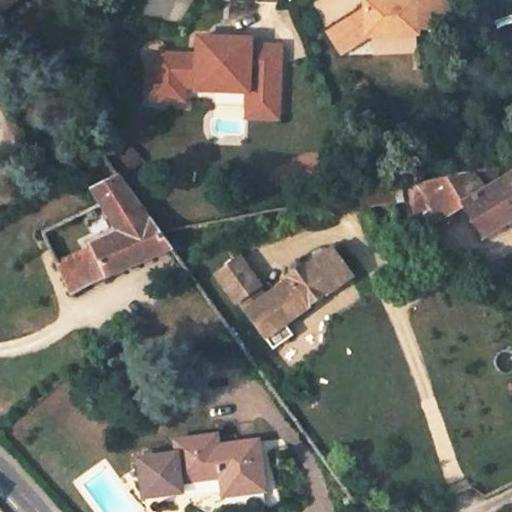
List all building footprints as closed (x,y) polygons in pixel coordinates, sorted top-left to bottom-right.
[(0,0),(0,17),(24,0),(0,0)] [(392,0),(365,1),(365,10),(327,33),(340,54),(367,37),(418,35),(418,30),(449,28),(448,0),(392,0)] [(493,24),(488,13),(478,17),(484,28),(493,24)] [(210,94),(249,95),(249,106),(280,107),(282,50),(251,49),(252,43),(199,42),(199,58),(155,56),(154,91),(185,92),(185,77),(198,78),(211,79),(210,94)] [(198,78),(197,93),(210,94),(211,79),(198,78)] [(280,107),(249,106),(248,121),(279,123),(280,107)] [(464,206),(483,239),(511,221),(511,176),(485,192),(473,173),(418,183),(440,221),(464,206)] [(92,189),(121,233),(92,246),(96,252),(87,256),(91,265),(62,277),(70,295),(174,250),(119,176),(92,189)] [(418,183),(383,190),(391,202),(409,199),(421,232),(440,221),(418,183)] [(383,190),(359,195),(362,208),(391,202),(383,190)] [(68,223),(45,234),(51,247),(74,236),(68,223)] [(96,252),(92,246),(56,263),(62,277),(91,265),(87,256),(96,252)] [(291,281),(248,312),(275,349),(294,336),(287,325),(354,277),(335,250),(309,268),(307,264),(289,277),(291,281)] [(241,259),(218,276),(238,303),(261,287),(241,259)] [(145,498),(183,494),(182,483),(221,478),(224,498),(266,492),(261,461),(253,461),(250,443),(219,447),(217,436),(177,442),(177,449),(178,455),(146,460),(140,461),(145,498)] [(261,461),(258,441),(250,443),(253,461),(261,461)] [(177,449),(145,453),(146,460),(178,455),(177,449)]
